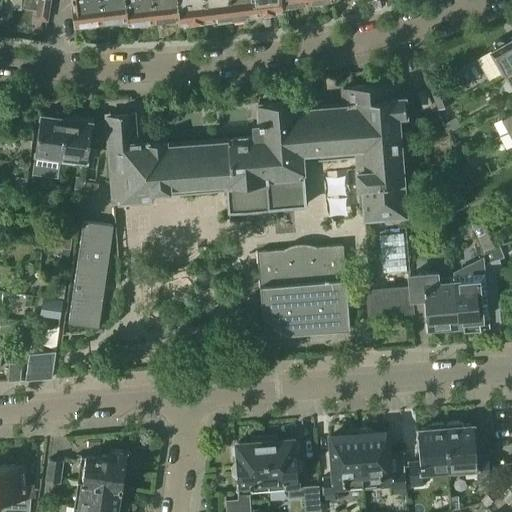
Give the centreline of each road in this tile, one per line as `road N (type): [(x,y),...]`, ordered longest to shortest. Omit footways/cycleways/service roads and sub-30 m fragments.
road 1 (residential): [(0,59),(126,68),(226,62),(336,46),(489,0)]
road 2 (residential): [(511,370),(192,395)]
road 3 (residential): [(192,395),(0,409)]
